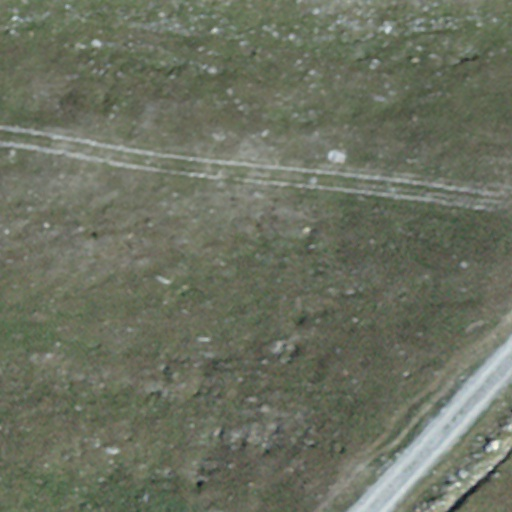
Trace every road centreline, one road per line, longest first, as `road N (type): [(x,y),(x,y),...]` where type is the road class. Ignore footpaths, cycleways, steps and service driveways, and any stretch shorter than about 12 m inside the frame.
road 1 (track): [(511,203),(0,136)]
road 2 (track): [(511,355),(369,511)]
